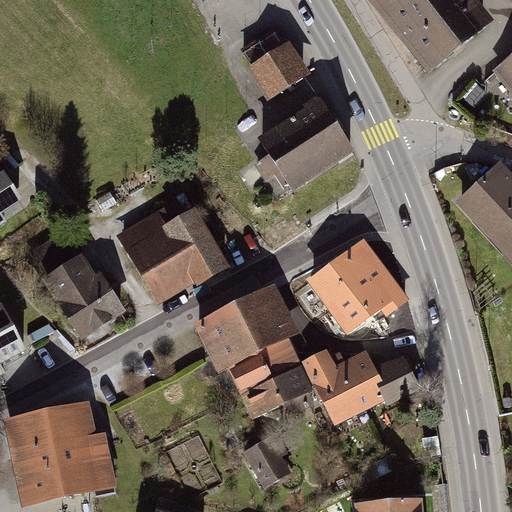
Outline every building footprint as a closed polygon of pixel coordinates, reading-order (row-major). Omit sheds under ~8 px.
[(490,26),(468,0),(377,0),(372,4),(430,75),(490,26)] [(244,69),(265,102),(307,74),(288,45),(284,48),(272,29),(240,50),(250,65),(244,69)] [(511,64),(497,76),(511,94),(511,64)] [(293,194),(353,154),(315,96),(302,104),(306,110),(258,141),(267,155),(252,165),(263,183),(274,176),(284,191),(288,188),(293,194)] [(511,180),(499,167),(459,204),(491,238),(511,218),(511,180)] [(0,226),(7,222),(2,214),(24,201),(5,171),(0,174),(0,226)] [(180,210),(120,245),(162,317),(232,277),(200,223),(191,228),(180,210)] [(511,218),(491,238),(511,260),(511,218)] [(31,271),(86,352),(127,325),(73,243),(31,271)] [(360,243),(309,280),(350,335),(379,313),(384,319),(405,304),(360,243)] [(267,289),(194,325),(219,376),(226,372),(288,343),(293,341),(267,289)] [(0,364),(0,363),(27,349),(3,305),(0,307),(0,374),(4,373),(0,364)] [(299,366),(288,343),(226,372),(252,424),(284,409),(289,420),(319,406),(299,366)] [(336,371),(356,410),(383,397),(387,405),(416,390),(404,364),(373,371),(365,356),(336,371)] [(320,396),(333,422),(356,410),(336,371),(325,357),(307,365),(320,396)] [(92,409),(7,423),(21,507),(120,491),(110,434),(96,436),(92,409)] [(246,453),(265,488),(290,474),(280,457),(285,454),(278,442),(273,445),(266,433),(245,444),(249,452),(246,453)]
